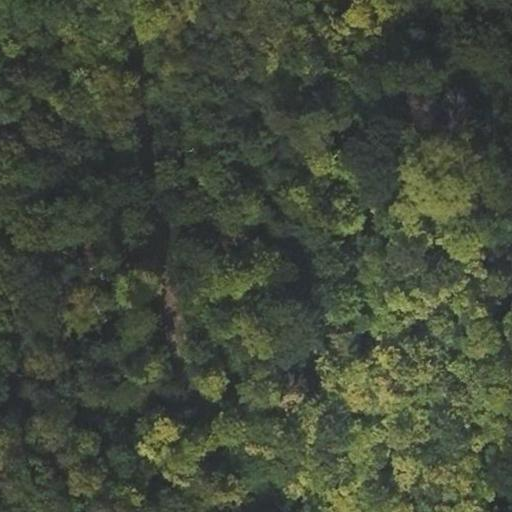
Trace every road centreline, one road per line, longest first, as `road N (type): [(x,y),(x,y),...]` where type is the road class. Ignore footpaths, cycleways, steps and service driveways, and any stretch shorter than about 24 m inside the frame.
road 1 (unknown): [(511,461),(498,477),(370,367),(199,154),(195,0)]
road 2 (unknown): [(511,479),(9,418),(0,395)]
